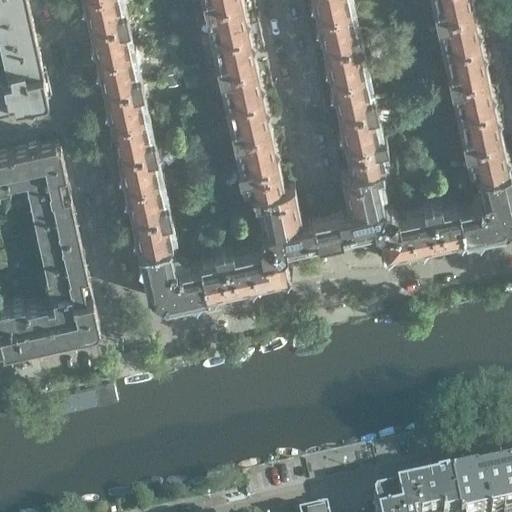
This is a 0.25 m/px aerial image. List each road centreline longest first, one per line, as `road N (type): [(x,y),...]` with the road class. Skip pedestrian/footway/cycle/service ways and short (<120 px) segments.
road 1 (residential): [(280,0),(343,282),(511,250)]
road 2 (residential): [(72,106),(130,330)]
road 3 (residential): [(345,485),(511,449)]
road 4 (residential): [(130,330),(0,367)]
road 5 (residential): [(225,511),(345,485)]
